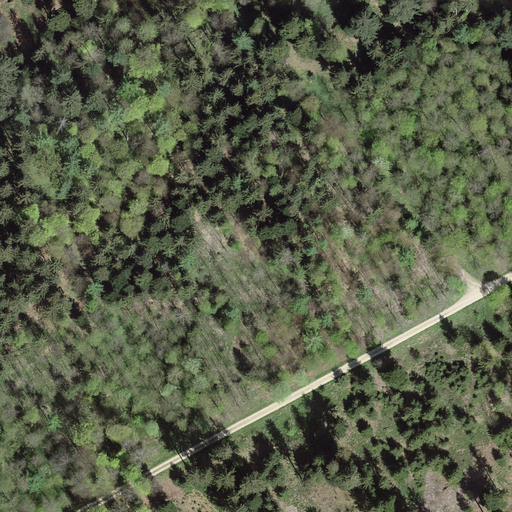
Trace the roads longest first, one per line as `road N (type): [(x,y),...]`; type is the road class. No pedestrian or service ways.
road 1 (track): [(511,274),(80,511)]
road 2 (track): [(479,293),(280,74),(229,0)]
